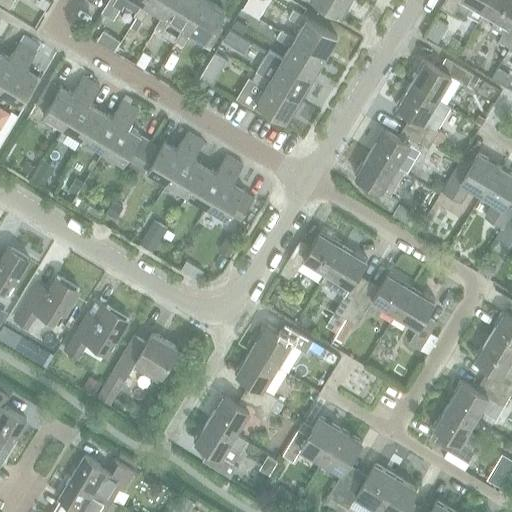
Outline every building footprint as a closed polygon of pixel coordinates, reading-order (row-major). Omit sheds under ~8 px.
[(34,0),(35,6),(42,10),(47,0),(34,0)] [(114,0),(113,2),(121,7),(124,2),(137,10),(142,1),(143,2),(144,0),(114,0)] [(136,16),(130,25),(136,29),(147,11),(150,6),(162,13),(164,14),(172,0),(144,0),(143,2),(142,1),(137,10),(134,15),(135,16),(136,16)] [(162,13),(154,27),(156,28),(162,32),(170,18),(183,26),(185,27),(200,0),(172,0),(164,14),(162,13)] [(183,26),(175,39),(183,44),(191,31),(206,39),(216,22),(224,9),(208,0),(200,0),(185,27),(183,26)] [(248,0),(244,7),(259,16),(268,0),(248,0)] [(316,0),(340,14),(348,0),(316,0)] [(484,10),(490,0),(443,0),(440,5),(463,19),(466,13),(478,20),(484,10)] [(511,0),(490,0),(484,10),(495,17),(490,25),(502,32),(497,39),(509,46),(511,40),(511,18),(511,17),(511,15),(511,0)] [(0,6),(7,11),(9,7),(0,1),(0,6)] [(302,24),(294,37),(293,38),(324,57),(337,35),(307,18),(308,17),(293,8),(288,16),(302,24)] [(236,18),(232,24),(242,31),(246,24),(236,18)] [(206,39),(203,44),(210,48),(223,26),(216,22),(206,39)] [(102,28),(96,39),(112,49),(119,38),(102,28)] [(293,38),(294,37),(281,29),(276,37),(290,45),(282,57),(281,59),(311,77),(324,57),(293,38)] [(230,30),(224,41),(234,47),(241,36),(230,30)] [(23,32),(18,40),(27,45),(32,38),(23,32)] [(32,38),(27,45),(35,50),(39,42),(32,38)] [(0,52),(0,90),(27,45),(18,40),(8,57),(0,52)] [(27,45),(0,90),(0,92),(19,104),(37,74),(24,66),(35,50),(27,45)] [(281,59),(282,57),(268,49),(256,70),(270,78),(269,79),(299,98),(311,77),(281,59)] [(143,50),(136,63),(144,68),(152,55),(143,50)] [(214,51),(199,76),(212,84),(227,59),(214,51)] [(417,71),(411,81),(446,102),(460,80),(466,84),(473,73),(452,60),(445,71),(422,58),(415,70),(417,71)] [(498,65),(491,76),(499,81),(506,70),(498,65)] [(269,79),(270,78),(256,70),(251,78),(265,86),(256,101),(272,110),(284,118),(286,119),(299,98),(269,79)] [(63,126),(91,80),(83,75),(73,92),(60,84),(59,85),(49,79),(36,101),(46,107),(42,113),(63,126)] [(83,138),(101,109),(90,102),(100,85),(91,80),(63,126),(83,138)] [(402,92),(395,103),(417,116),(410,127),(432,141),(437,144),(443,134),(443,131),(439,129),(434,127),(447,105),(452,107),(452,106),(446,102),(411,81),(404,93),(402,92)] [(103,150),(131,104),(123,99),(113,116),(101,109),(83,138),(103,150)] [(139,109),(131,104),(103,150),(122,162),(126,156),(137,163),(151,141),(139,133),(140,133),(128,126),(139,109)] [(272,110),(268,116),(281,123),(284,118),(272,110)] [(478,113),(474,119),(480,122),(484,116),(478,113)] [(376,138),(370,149),(404,170),(404,171),(405,172),(419,149),(425,152),(432,141),(410,127),(403,138),(381,125),(374,136),(376,138)] [(167,182),(195,137),(186,132),(176,148),(164,141),(160,146),(151,141),(137,163),(147,169),(147,170),(167,182)] [(186,194),(204,165),(192,158),(202,141),(195,137),(167,182),(186,194)] [(360,160),(354,171),(376,185),(369,196),(391,209),(398,198),(390,193),(404,171),(404,170),(370,149),(362,161),(360,160)] [(445,181),(441,189),(459,200),(468,185),(481,193),(498,165),(477,152),(470,162),(460,156),(445,181)] [(206,206),(233,160),(225,155),(214,172),(204,165),(186,194),(206,206)] [(25,160),(20,167),(28,171),(33,164),(25,160)] [(242,165),(233,160),(206,206),(226,218),(229,212),(240,218),(253,197),(242,190),(243,189),(231,182),(242,165)] [(511,173),(498,165),(481,193),(493,200),(484,215),(502,226),(503,226),(511,211),(511,187),(511,186),(511,173)] [(40,169),(34,178),(44,184),(50,175),(49,174),(40,169)] [(76,175),(69,187),(77,192),(84,181),(76,175)] [(433,178),(429,185),(439,191),(441,189),(445,181),(438,177),(433,178)] [(114,201),(107,212),(115,217),(122,206),(114,201)] [(401,206),(395,216),(413,227),(419,217),(401,206)] [(502,226),(496,236),(511,245),(511,211),(503,226),(502,226)] [(152,216),(136,243),(151,252),(167,225),(152,216)] [(166,228),(162,234),(170,239),(174,232),(166,228)] [(322,279),(342,245),(330,238),(332,236),(320,229),(307,252),(296,245),(279,271),(291,278),(303,258),(325,271),(321,279),(322,279)] [(227,232),(218,246),(229,253),(238,239),(227,232)] [(0,256),(0,287),(8,293),(29,259),(7,245),(0,256)] [(353,252),(342,245),(322,279),(344,292),(333,310),(345,318),(364,286),(353,279),(366,257),(355,250),(353,252)] [(481,263),(476,271),(488,278),(493,270),(481,263)] [(394,313),(410,286),(398,279),(400,277),(388,270),(375,292),(364,286),(345,318),(356,324),(364,310),(376,317),(382,306),(394,313)] [(27,297),(14,319),(27,326),(36,310),(57,323),(78,289),(57,276),(39,304),(27,297)] [(422,293),(410,286),(394,313),(416,326),(407,341),(420,349),(433,327),(421,320),(434,298),(423,291),(422,293)] [(273,291),(270,297),(275,300),(279,294),(273,291)] [(77,328),(64,349),(75,356),(85,340),(107,353),(128,319),(106,305),(88,334),(77,328)] [(495,324),(489,334),(511,348),(511,317),(500,311),(493,323),(495,324)] [(256,338),(249,350),(275,366),(289,342),(305,351),(312,340),(290,327),(283,338),(261,324),(254,336),(256,338)] [(134,334),(98,394),(110,402),(136,359),(161,373),(177,346),(152,331),(145,341),(134,334)] [(511,362),(509,361),(511,355),(511,348),(489,334),(481,347),(479,345),(472,357),(494,370),(488,381),(509,394),(511,389),(511,362)] [(285,372),(275,366),(249,350),(243,360),(241,358),(233,371),(255,384),(248,395),(270,408),(275,400),(277,397),(272,394),(285,372)] [(322,374),(330,355),(321,351),(313,370),(322,374)] [(89,375),(81,388),(92,394),(99,381),(89,375)] [(495,418),(509,394),(488,381),(481,392),(459,379),(453,390),(454,391),(447,403),(474,419),(480,409),(495,418)] [(0,433),(12,441),(25,419),(3,405),(9,395),(0,390),(0,433)] [(234,433),(248,409),(264,419),(270,408),(248,395),(242,405),(220,392),(213,404),(215,405),(208,417),(234,433)] [(275,400),(270,408),(278,413),(283,404),(275,400)] [(467,430),(474,419),(447,403),(440,414),(439,413),(432,425),(454,438),(447,449),(468,462),(475,451),(470,448),(477,437),(467,430)] [(321,459),(340,427),(319,414),(307,434),(297,428),(281,453),(292,460),(300,447),(321,459)] [(239,451),(245,441),(233,434),(234,433),(208,417),(201,428),(199,427),(192,438),(214,451),(207,463),(229,476),(236,464),(233,463),(240,451),(239,451)] [(360,440),(340,427),(321,459),(341,471),(326,494),(337,501),(352,476),(342,470),(360,440)] [(0,460),(12,441),(0,433),(0,460)] [(83,453),(70,476),(104,496),(112,482),(122,488),(132,470),(112,457),(106,467),(83,453)] [(352,476),(337,501),(347,507),(348,505),(360,511),(372,511),(376,507),(395,475),(374,462),(362,482),(352,476)] [(494,466),(487,477),(499,485),(506,474),(494,466)] [(376,507),(372,511),(411,511),(403,507),(415,488),(395,475),(376,507)] [(101,511),(96,509),(104,496),(70,476),(57,497),(80,510),(79,511),(101,511)] [(185,511),(192,501),(193,499),(182,492),(181,494),(169,511),(185,511)] [(454,511),(435,500),(428,511),(454,511)]
